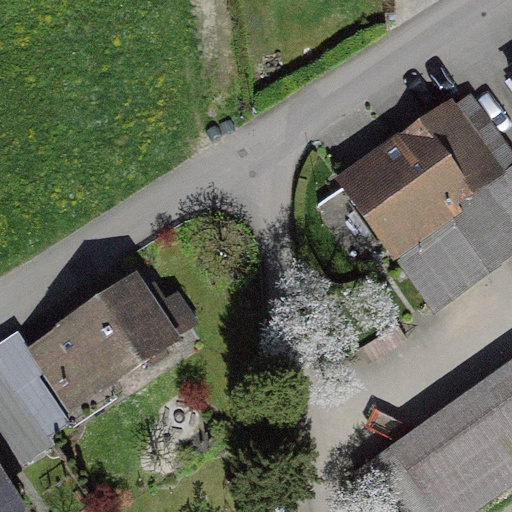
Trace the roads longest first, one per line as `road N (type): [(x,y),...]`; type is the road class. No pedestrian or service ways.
road 1 (residential): [(323,511),(252,151)]
road 2 (residential): [(0,310),(252,151)]
road 3 (residential): [(252,151),(487,0)]
